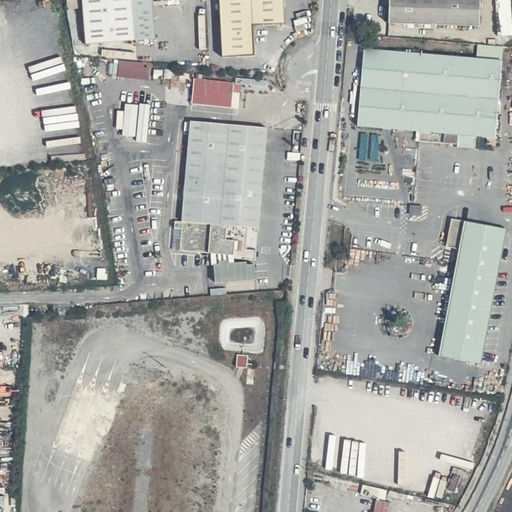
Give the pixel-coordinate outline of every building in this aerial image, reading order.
[(157,35),(154,0),(81,0),(84,40),(157,35)] [(219,0),(222,55),(256,54),(256,23),(287,22),(285,0),(219,0)] [(479,0),(389,0),(388,22),(479,25),(479,0)] [(511,12),(511,0),(496,0),(499,34),(511,33),(511,12)] [(502,60),(365,47),(359,123),(419,130),(457,134),(495,138),(502,60)] [(144,62),(120,59),(118,76),(149,79),(150,67),(144,66),(144,62)] [(216,80),(195,78),(193,103),(214,105),(216,80)] [(236,82),(216,80),(214,105),(234,106),(236,82)] [(139,104),(125,102),(121,134),(135,136),(139,104)] [(150,103),(139,102),(139,104),(135,136),(135,143),(146,144),(150,103)] [(258,226),(270,124),(190,120),(182,219),(175,220),(175,227),(180,227),(180,249),(210,251),(215,281),(254,278),(254,263),(256,250),(246,248),(247,226),(258,226)] [(457,134),(419,130),(418,140),(456,143),(457,134)] [(482,364),(493,297),(507,227),(451,216),(445,248),(459,251),(439,356),(482,364)] [(247,354),(238,353),(236,366),(245,368),(247,354)] [(254,368),(248,368),(246,385),(254,384),(254,368)]
